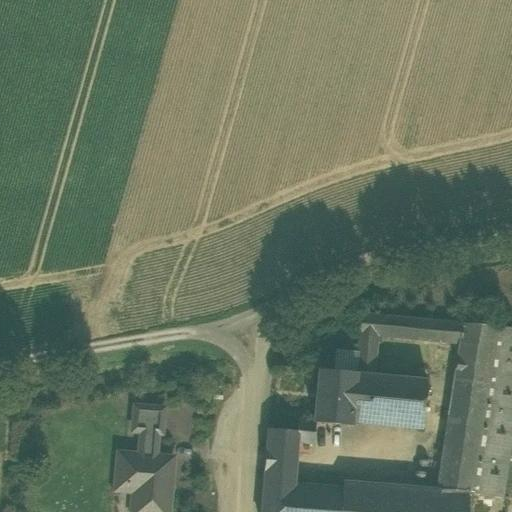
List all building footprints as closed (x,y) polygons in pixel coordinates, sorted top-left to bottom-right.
[(356,374),(357,375),(374,376),(377,337),(459,345),(463,324),(362,315),(356,374)] [(497,328),(463,324),(459,345),(437,490),(469,492),(469,494),(472,495),(497,328)] [(511,438),(511,329),(497,328),(472,495),(503,499),(511,438)] [(315,423),(352,427),(353,419),(357,375),(356,374),(318,371),(314,422),(313,423),(315,423)] [(427,381),(374,376),(357,375),(353,419),(423,427),(427,381)] [(157,434),(161,435),(163,411),(135,408),(133,432),(141,433),(157,434)] [(297,443),(313,445),(315,423),(313,423),(314,422),(298,420),(297,432),(298,432),(297,443)] [(266,453),(296,455),(297,443),(298,432),(297,432),(268,430),(266,453)] [(131,511),(167,511),(172,460),(154,458),(157,434),(141,433),(139,457),(118,455),(116,482),(128,483),(133,490),(133,493),(131,511)] [(266,453),(265,469),(295,472),(296,455),(266,453)] [(467,511),(469,494),(469,492),(437,490),(343,483),(343,492),(294,489),(295,472),(265,469),(265,473),(261,511),(467,511)] [(133,493),(133,490),(128,483),(116,482),(115,491),(133,493)]
